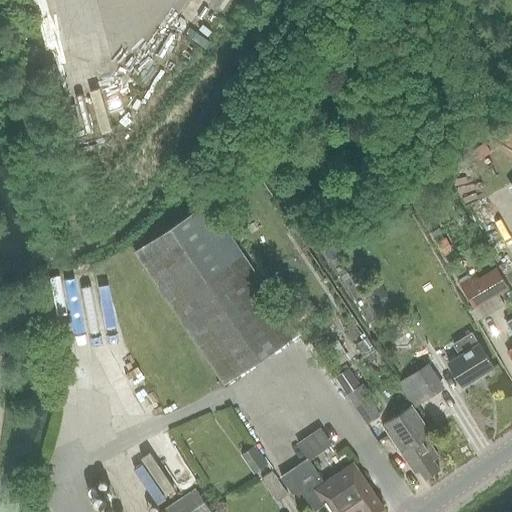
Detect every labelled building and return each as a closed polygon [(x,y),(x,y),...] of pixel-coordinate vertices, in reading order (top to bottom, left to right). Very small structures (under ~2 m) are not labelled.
[(461,158),(467,167),(490,153),(485,144),(461,158)] [(134,252),(224,385),(298,335),(208,202),(134,252)] [(468,278),(461,283),(476,309),(510,289),(497,268),(470,283),(468,278)] [(465,328),(432,348),(448,376),(454,372),(461,385),(493,366),(479,342),(475,345),(465,328)] [(444,388),(428,363),(397,383),(413,408),(444,388)] [(366,425),(380,416),(371,402),(367,396),(369,394),(362,383),(359,385),(345,364),(333,372),(336,377),(334,377),(357,411),(366,425)] [(411,406),(382,425),(403,456),(408,453),(411,458),(406,461),(414,473),(419,470),(424,479),(439,469),(433,461),(439,458),(418,427),(423,424),(411,406)] [(308,461),(309,460),(332,445),(320,428),(297,444),(307,459),(308,461)] [(254,474),(267,465),(254,446),(241,455),(254,474)] [(324,483),(309,460),(308,461),(307,459),(280,477),(291,494),(300,488),(315,510),(324,504),(329,511),(375,511),(383,507),(354,463),(341,472),(324,483)] [(278,501),(287,494),(272,471),(262,478),(278,501)] [(221,511),(219,509),(214,511),(212,511),(195,488),(161,511),(221,511)]
